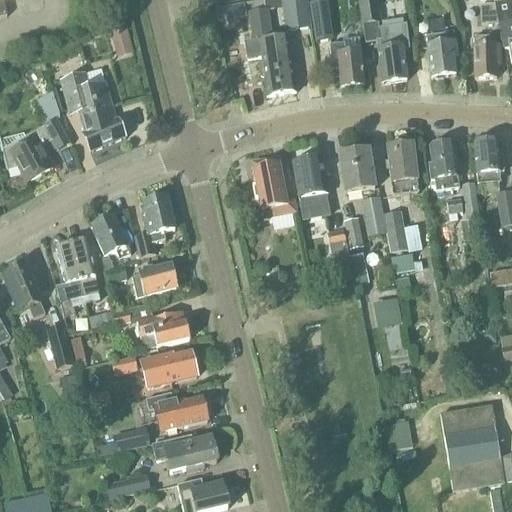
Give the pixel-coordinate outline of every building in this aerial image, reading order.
[(0,0),(0,21),(6,20),(2,3),(15,0),(0,0)] [(305,0),(280,0),(282,8),(282,12),(285,33),(309,31),(305,0)] [(511,0),(492,0),(494,8),(498,28),(501,46),(502,46),(504,53),(509,52),(511,67),(511,66),(511,0)] [(250,28),(252,28),(255,47),(259,47),(261,65),(257,66),(260,80),(263,80),(266,101),(295,96),(287,42),(270,45),(265,14),(264,13),(263,2),(243,6),(244,8),(223,12),(227,30),(246,26),(245,19),(248,18),(250,28)] [(376,4),(360,7),(363,22),(365,37),(367,48),(377,46),(378,55),(382,88),(407,84),(402,53),(409,53),(405,28),(381,31),(376,4)] [(332,43),(326,5),(308,8),(314,45),(332,43)] [(498,28),(494,8),(481,9),(482,29),(498,28)] [(110,33),(117,59),(133,55),(126,29),(110,33)] [(444,80),(455,79),(453,61),(457,60),(455,46),(454,46),(453,37),(426,41),(427,50),(426,50),(431,82),(434,82),(437,84),(442,84),(444,80)] [(475,83),(496,82),(496,68),(500,68),(499,50),(495,50),(495,41),(473,41),(474,51),(473,51),(475,83)] [(343,43),(344,48),(329,50),(330,60),(329,60),(331,74),(337,73),(339,92),(364,90),(359,42),(343,43)] [(89,156),(126,141),(125,140),(124,141),(117,123),(115,124),(105,87),(88,91),(84,77),(60,85),(68,114),(77,111),(84,137),(82,138),(89,155),(88,156),(89,156)] [(56,154),(69,147),(56,124),(44,131),(56,154)] [(33,137),(25,142),(23,138),(1,143),(8,174),(19,172),(27,187),(53,173),(33,137)] [(478,189),(481,188),(482,198),(499,196),(499,187),(500,187),(499,176),(504,176),(502,160),(499,161),(498,146),(474,148),(476,178),(477,178),(478,189)] [(392,200),(418,197),(412,149),(386,152),(392,200)] [(431,167),(427,168),(430,185),(434,184),(435,196),(458,193),(457,181),(453,149),(429,152),(431,167)] [(368,155),(338,159),(344,198),(374,193),(368,155)] [(273,162),(252,166),(253,174),(252,174),(255,188),(252,189),(254,202),(257,202),(260,215),(261,215),(263,223),(296,217),(289,181),(277,184),(273,162)] [(330,226),(327,210),(324,199),(327,198),(320,163),(293,167),(299,203),(301,202),(306,230),(330,226)] [(477,244),(474,224),(478,224),(473,189),(463,190),(468,225),(463,226),(464,246),(477,244)] [(502,232),(511,230),(511,198),(496,201),(502,232)] [(143,225),(146,241),(135,244),(140,264),(159,260),(157,251),(165,249),(162,237),(175,233),(168,202),(164,203),(161,201),(156,203),(154,206),(142,209),(146,224),(143,225)] [(378,202),(361,205),(368,240),(385,238),(378,202)] [(445,204),(447,218),(461,216),(459,202),(445,204)] [(400,216),(383,219),(390,257),(407,254),(400,216)] [(108,259),(116,256),(119,264),(130,259),(125,249),(126,248),(114,222),(91,231),(104,261),(99,263),(104,274),(113,270),(108,259)] [(344,226),(350,253),(362,251),(356,223),(344,226)] [(342,234),(327,237),(334,272),(346,269),(341,247),(345,246),(342,234)] [(483,245),(485,257),(497,255),(495,243),(483,245)] [(86,245),(71,249),(85,308),(99,305),(97,298),(99,297),(86,245)] [(85,308),(71,249),(56,252),(69,304),(70,304),(72,311),(85,308)] [(413,273),(411,259),(391,262),(393,276),(413,273)] [(137,304),(176,294),(175,291),(176,288),(175,283),(172,280),(169,269),(151,274),(150,272),(138,275),(139,280),(131,281),(137,304)] [(33,324),(44,319),(39,308),(40,307),(24,271),(2,280),(18,317),(28,313),(33,324)] [(107,289),(126,283),(123,271),(104,276),(107,289)] [(504,303),(511,301),(511,289),(502,291),(504,303)] [(128,316),(112,320),(114,329),(130,325),(128,316)] [(145,354),(156,352),(190,344),(183,316),(136,327),(140,343),(142,342),(145,354)] [(0,354),(0,355),(5,352),(2,348),(9,344),(0,327),(0,318),(1,319),(0,317),(0,354)] [(47,334),(57,374),(75,370),(65,330),(47,334)] [(511,364),(511,350),(500,353),(502,366),(511,364)] [(165,389),(196,382),(196,379),(198,376),(196,370),(193,369),(191,358),(173,362),(172,359),(159,362),(159,363),(149,365),(155,391),(165,389)] [(133,362),(111,367),(114,379),(136,374),(133,362)] [(0,383),(0,407),(10,402),(0,383)] [(83,414),(77,389),(64,392),(68,404),(71,417),(83,414)] [(108,396),(88,401),(86,401),(89,415),(111,409),(108,396)] [(175,434),(207,427),(206,424),(208,421),(207,415),(204,413),(201,403),(186,407),(185,404),(169,407),(169,408),(153,412),(159,437),(175,433),(175,434)] [(453,497),(504,488),(492,410),(441,418),(453,497)] [(149,435),(113,444),(116,455),(149,447),(149,435)] [(202,470),(216,467),(216,465),(218,462),(216,455),(213,453),(213,451),(212,451),(210,442),(165,453),(171,478),(185,474),(186,478),(203,474),(202,470)] [(511,456),(501,462),(506,487),(511,486),(511,456)] [(145,481),(114,489),(105,491),(108,504),(117,502),(148,494),(145,481)] [(227,511),(227,510),(229,507),(227,501),(224,499),(224,497),(223,497),(221,488),(190,495),(190,496),(181,498),(184,511),(227,511)] [(2,508),(3,511),(48,511),(45,498),(2,508)]
